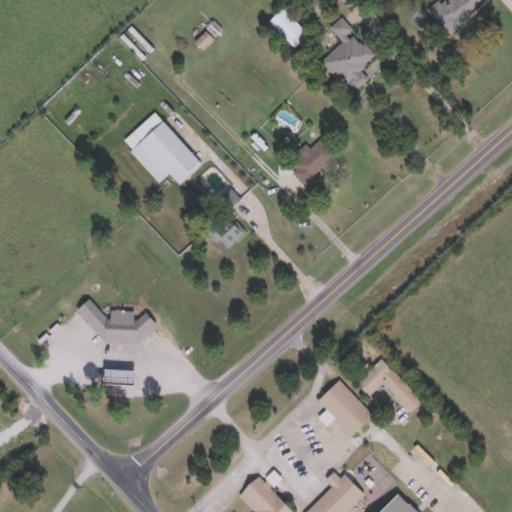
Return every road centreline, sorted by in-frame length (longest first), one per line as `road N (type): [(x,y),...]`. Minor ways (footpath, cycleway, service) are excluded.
road 1 (secondary): [(124,486),(511,134)]
road 2 (secondary): [(0,353),(124,486)]
